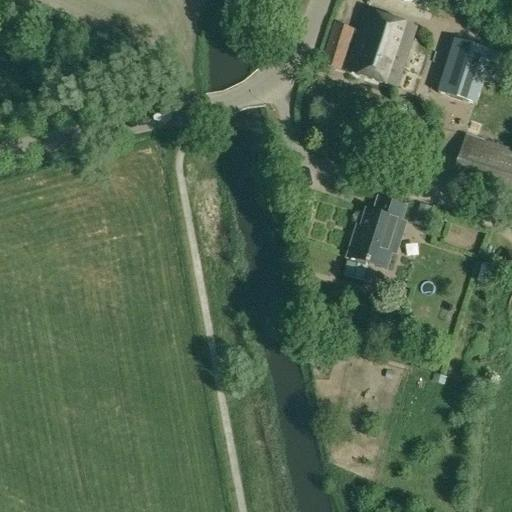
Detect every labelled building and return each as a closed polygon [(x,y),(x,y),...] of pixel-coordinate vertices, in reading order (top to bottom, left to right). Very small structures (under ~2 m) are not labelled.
[(359,33),(336,25),(323,64),(396,89),(417,29),(366,12),(359,33)] [(511,85),(511,57),(455,39),(438,93),(476,107),(485,83),(510,91),(511,85)] [(511,149),(467,135),(450,188),(511,207),(511,149)] [(394,254),(401,232),(394,230),(397,221),(401,222),(406,207),(380,198),(375,213),(368,211),(359,240),(355,239),(349,257),(382,268),(387,252),(394,254)] [(429,216),(419,213),(416,222),(426,225),(429,216)] [(499,274),(511,277),(511,253),(506,251),(499,274)] [(328,334),(338,337),(342,326),(332,322),(328,334)]
